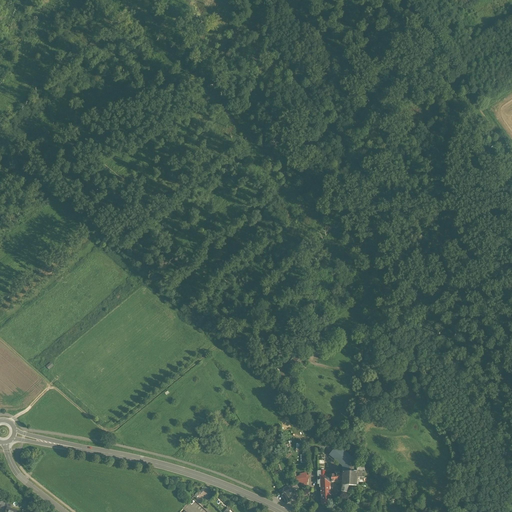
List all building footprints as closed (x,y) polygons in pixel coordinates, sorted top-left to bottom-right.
[(300,355),(288,366),(293,371),(305,359),(300,355)] [(352,458),(337,446),(330,455),(329,455),(343,466),(343,474),(344,474),(350,473),(352,458)] [(336,475),(325,476),(326,482),(330,482),(344,481),(344,474),(343,474),(340,474),(340,471),(335,472),(336,475)] [(357,472),(350,473),(349,486),(357,486),(357,478),(357,472)] [(307,474),(296,477),(298,483),(308,483),(308,479),(306,478),(307,474)] [(297,483),(289,487),(291,492),(294,491),(293,490),(299,488),(297,483)] [(290,502),(286,495),(291,492),(289,487),(280,491),(287,504),(290,502)] [(331,502),(331,494),(326,494),(321,494),(322,504),(331,504),(331,502)] [(11,505),(5,503),(3,510),(6,511),(7,508),(10,509),(11,505)]
